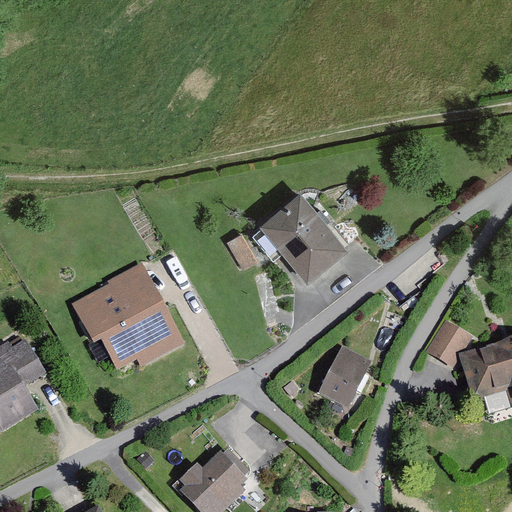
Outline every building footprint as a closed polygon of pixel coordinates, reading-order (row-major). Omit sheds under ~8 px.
[(299,196),(263,228),(310,283),(347,251),(299,196)] [(241,233),(229,240),(245,267),(257,260),(241,233)] [(141,270),(74,302),(108,374),(175,342),(141,270)] [(440,325),(422,358),(449,373),(458,356),(467,339),(440,325)] [(511,342),(458,356),(469,402),(506,393),(511,414),(511,342)] [(23,343),(0,354),(0,436),(38,412),(21,389),(45,376),(23,343)] [(368,367),(338,354),(320,395),(350,409),(368,367)] [(185,492),(180,496),(195,511),(229,511),(246,496),(242,493),(248,485),(221,458),(203,475),(199,470),(181,486),(185,492)]
